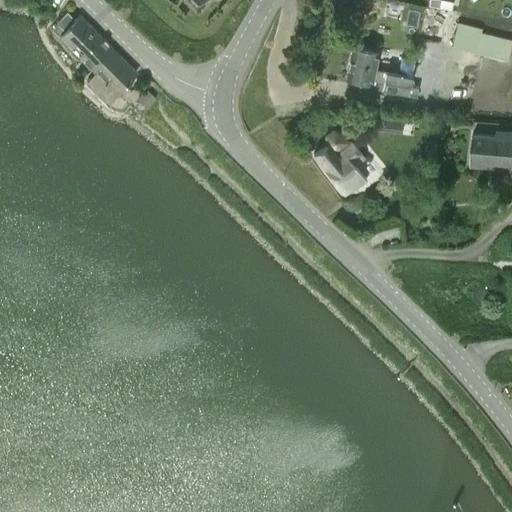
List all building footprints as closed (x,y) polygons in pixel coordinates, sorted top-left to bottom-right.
[(52,28),(92,69),(112,49),(80,16),(75,21),(67,13),(52,28)] [(507,59),(508,54),(511,54),(511,32),(499,30),(497,37),(480,33),(481,29),(457,23),(452,45),(507,59)] [(381,90),(407,95),(415,96),(417,86),(409,85),(411,75),(414,59),(401,56),(398,72),(374,68),(377,51),(351,46),(346,77),(366,81),(366,86),(381,89),(381,90)] [(107,101),(136,73),(112,49),(92,69),(87,73),(91,77),(87,81),(107,101)] [(343,195),(366,179),(354,165),(363,157),(350,140),(347,142),(341,134),(332,130),(325,135),(327,145),(313,154),(343,195)] [(486,161),(511,163),(511,131),(509,131),(509,136),(473,133),(470,164),(485,166),(486,161)]
